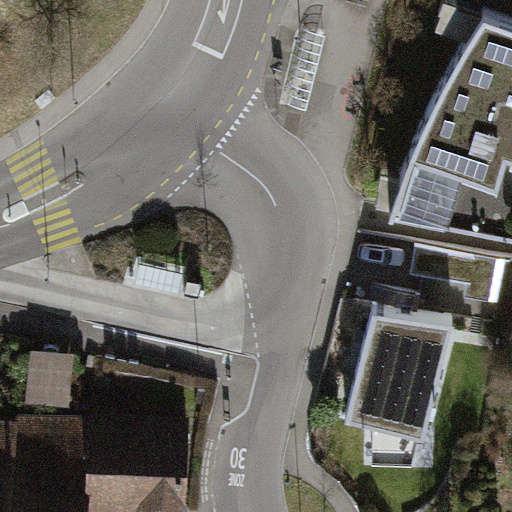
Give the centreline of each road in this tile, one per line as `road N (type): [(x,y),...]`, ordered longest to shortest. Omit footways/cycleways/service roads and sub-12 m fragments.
road 1 (residential): [(263,511),(261,438),(286,322),(288,213),(263,171),(178,106)]
road 2 (tertiary): [(178,106),(119,156),(0,222)]
